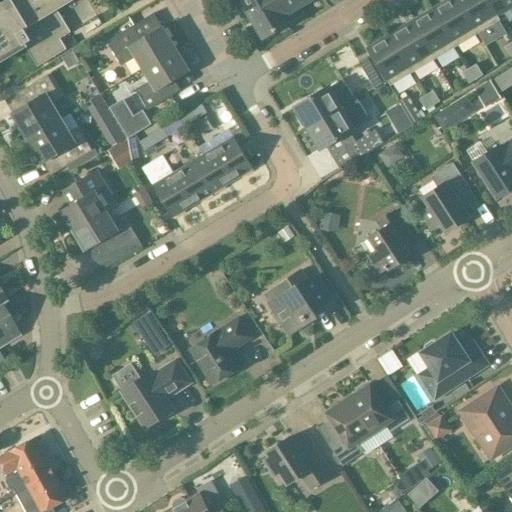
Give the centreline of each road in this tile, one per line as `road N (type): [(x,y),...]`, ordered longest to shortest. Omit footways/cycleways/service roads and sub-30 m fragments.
road 1 (residential): [(107,494),(470,267)]
road 2 (residential): [(231,81),(290,175),(284,191),(98,301),(46,307)]
road 3 (residential): [(372,0),(231,81)]
road 4 (residential): [(46,307),(19,206),(0,172)]
